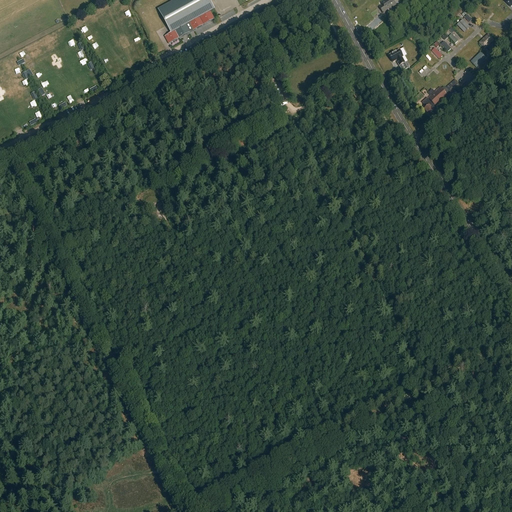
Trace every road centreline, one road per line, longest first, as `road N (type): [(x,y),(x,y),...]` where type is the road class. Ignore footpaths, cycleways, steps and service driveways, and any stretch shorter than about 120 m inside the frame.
road 1 (track): [(164,183),(299,109),(433,385)]
road 2 (primary): [(511,288),(417,147),(335,0)]
road 3 (track): [(255,23),(0,163)]
road 4 (track): [(198,511),(433,385)]
road 5 (track): [(372,68),(299,109),(255,23),(288,0)]
road 6 (track): [(144,420),(62,256)]
road 7 (track): [(433,385),(461,503)]
